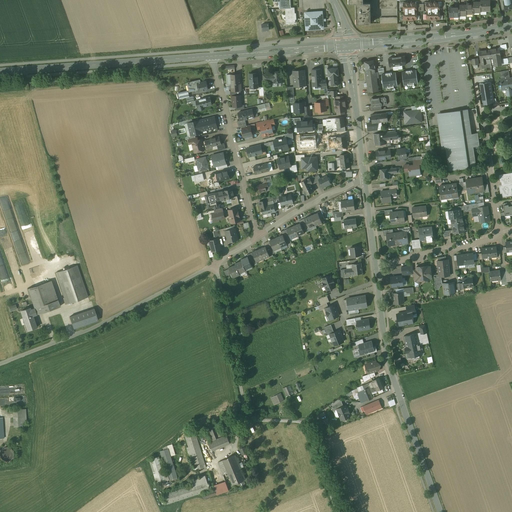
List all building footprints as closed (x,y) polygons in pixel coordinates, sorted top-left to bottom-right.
[(289,0),(274,0),(275,2),(279,2),(281,1),(282,8),(280,8),(280,9),(285,8),(290,8),(291,8),(289,0)] [(511,0),(505,0),(505,1),(503,2),(505,11),(509,10),(509,9),(511,8),(511,0)] [(490,1),(480,1),(480,2),(480,10),(490,10),(490,1)] [(363,3),(357,4),(357,11),(356,12),(356,24),(370,23),(370,3),(363,3)] [(460,15),(459,7),(449,7),(450,17),(460,16),(460,15)] [(294,8),(291,8),(290,8),(285,8),(286,20),(290,20),(290,21),(295,21),(295,20),(296,19),(296,16),(295,16),(294,8)] [(321,12),(305,13),(307,29),(323,28),(322,22),(324,22),(323,18),(322,18),(321,12)] [(499,48),(489,50),(491,63),(491,66),(496,66),(497,65),(501,65),(500,57),(499,48)] [(489,50),(479,51),(480,60),(481,67),(487,66),(487,64),(491,63),(489,50)] [(405,56),(397,57),(398,66),(406,64),(405,56)] [(397,57),(388,58),(389,67),(398,66),(397,57)] [(374,60),(364,62),(365,71),(375,69),(374,60)] [(338,67),(327,68),(328,76),(330,76),(331,81),(329,81),(329,85),(338,84),(337,76),(338,76),(338,67)] [(321,69),(312,70),(313,86),(320,86),(322,86),(321,80),(321,69)] [(375,73),(375,69),(365,71),(366,77),(368,93),(378,91),(376,78),(375,73)] [(304,70),(293,71),(293,75),(294,75),(294,87),(299,87),(299,85),(304,84),(305,86),(304,70)] [(418,83),(416,70),(402,72),(404,85),(408,85),(414,84),(418,83)] [(508,70),(499,72),(500,72),(501,79),(500,80),(501,82),(500,82),(501,84),(502,91),(503,91),(502,89),(507,88),(508,95),(507,95),(507,96),(511,94),(511,81),(511,78),(510,78),(508,70)] [(269,74),(269,81),(273,81),(273,82),(277,81),(277,83),(284,82),(283,76),(281,76),(281,72),(272,72),(272,74),(269,74)] [(398,86),(396,72),(381,74),(383,88),(387,87),(387,88),(394,87),(393,86),(398,86)] [(257,73),(249,74),(250,86),(258,85),(257,73)] [(235,74),(227,75),(227,85),(231,84),(232,91),(241,90),(240,74),(235,75),(235,74)] [(206,81),(200,83),(200,80),(187,83),(189,91),(196,90),(197,92),(208,89),(206,81)] [(490,82),(482,84),(482,87),(481,87),(482,93),(483,95),(482,95),(483,101),(485,101),(485,104),(493,103),(490,82)] [(188,91),(178,93),(179,99),(186,98),(189,97),(188,91)] [(241,95),(232,96),(232,100),(233,100),(234,106),(233,106),(233,107),(236,107),(242,106),(241,105),(241,95)] [(210,97),(196,100),(198,110),(204,109),(204,107),(212,105),(210,97)] [(378,98),(373,99),(372,98),(371,98),(370,99),(370,100),(371,101),(371,104),(370,105),(371,110),(370,110),(370,111),(382,110),(381,107),(382,106),(385,105),(387,103),(386,98),(384,97),(379,98),(379,97),(378,97),(378,98)] [(337,101),(336,101),(336,106),(335,108),(335,110),(336,111),(337,111),(337,112),(344,111),(346,111),(344,100),(343,100),(337,101)] [(322,102),(315,103),(316,111),(326,110),(326,106),(325,102),(322,102)] [(305,103),(294,103),(294,112),(305,112),(305,107),(305,103)] [(252,109),(238,112),(240,120),(240,121),(245,119),(253,117),(254,118),(252,109)] [(417,110),(404,112),(405,118),(407,118),(408,123),(421,122),(420,112),(420,110),(417,110)] [(476,133),(470,134),(467,110),(438,114),(443,148),(447,148),(450,170),(475,167),(472,147),(478,146),(476,133)] [(387,113),(371,115),(372,123),(388,121),(387,115),(387,113)] [(199,120),(188,123),(191,135),(202,132),(202,131),(217,127),(215,117),(199,120)] [(343,117),(336,118),(331,119),(326,119),(327,126),(332,125),(333,128),(335,128),(337,128),(345,127),(343,117)] [(297,124),(298,132),(305,131),(304,121),(301,122),(297,122),(297,124)] [(312,121),(304,121),(305,131),(313,131),(312,121)] [(270,123),(262,125),(261,127),(262,129),(263,130),(262,133),(263,136),(269,134),(268,133),(270,133),(271,133),(273,132),(272,130),(272,129),(271,124),(270,123)] [(250,125),(247,125),(248,129),(242,131),(242,132),(243,132),(244,137),(252,135),(251,132),(253,131),(252,128),(251,128),(250,125)] [(382,133),(374,134),(375,148),(386,146),(386,140),(385,134),(385,133),(382,133)] [(202,141),(203,146),(204,150),(213,148),(212,146),(217,145),(221,144),(219,136),(210,139),(202,141)] [(346,136),(337,137),(337,138),(329,139),(330,142),(331,148),(338,147),(338,148),(347,147),(346,136)] [(286,138),(274,141),(277,152),(288,149),(286,140),(286,138)] [(198,140),(197,140),(197,142),(192,143),(195,152),(204,150),(203,146),(202,141),(200,140),(198,140)] [(261,145),(247,148),(249,157),(261,154),(260,150),(262,150),(261,145)] [(405,148),(397,149),(398,159),(407,158),(405,148)] [(385,150),(376,151),(377,160),(386,159),(385,150)] [(223,153),(212,155),(214,167),(218,166),(226,164),(226,163),(223,153)] [(348,154),(340,155),(341,168),(350,167),(348,154)] [(209,168),(206,157),(203,158),(201,159),(201,158),(196,159),(199,171),(209,168)] [(288,157),(278,159),(280,169),(290,166),(288,157)] [(305,158),(302,158),(302,161),(302,168),(311,168),(312,171),(317,170),(317,157),(305,158)] [(415,164),(414,165),(409,166),(408,165),(404,165),(405,171),(409,171),(409,175),(415,175),(417,173),(420,172),(419,166),(423,166),(423,162),(414,163),(415,164)] [(266,163),(253,166),(255,175),(268,171),(266,163)] [(388,168),(380,169),(381,179),(390,178),(389,174),(392,173),(392,172),(397,172),(396,168),(388,169),(388,168)] [(227,170),(210,174),(213,186),(219,185),(218,181),(230,179),(227,170)] [(202,173),(194,175),(195,179),(197,178),(198,182),(204,180),(202,173)] [(509,174),(500,176),(501,181),(502,181),(502,185),(510,184),(510,185),(511,184),(511,174),(509,175),(509,174)] [(320,179),(318,180),(319,181),(322,188),(323,188),(322,187),(325,186),(326,186),(331,184),(327,176),(320,179)] [(310,178),(303,181),(305,186),(303,187),(306,195),(313,191),(310,184),(313,182),(310,178)] [(475,179),(466,180),(467,184),(468,189),(468,193),(477,192),(475,179)] [(265,183),(258,185),(260,193),(272,190),(270,183),(265,184),(265,183)] [(510,184),(502,185),(502,187),(500,187),(501,193),(502,193),(503,196),(511,195),(511,188),(511,187),(511,184),(510,185),(510,184)] [(232,189),(215,193),(217,201),(230,198),(234,197),(232,189)] [(390,191),(381,192),(382,203),(391,201),(391,195),(397,194),(396,190),(396,189),(390,190),(390,191)] [(208,196),(205,196),(208,208),(214,207),(215,210),(222,208),(221,204),(218,205),(217,201),(215,193),(208,194),(208,196)] [(282,197),(279,197),(280,199),(281,205),(293,202),(291,194),(282,197)] [(234,197),(230,198),(232,206),(239,204),(237,196),(234,197)] [(272,196),(266,197),(267,200),(266,201),(267,205),(273,204),(275,204),(274,202),(273,203),(272,196)] [(273,204),(267,205),(266,201),(259,202),(260,207),(261,207),(263,215),(275,212),(273,204)] [(353,201),(347,201),(341,201),(342,212),(354,210),(353,201)] [(426,206),(412,208),(413,217),(427,216),(426,206)] [(478,208),(472,209),(472,210),(473,215),(478,215),(480,222),(489,221),(487,207),(478,208)] [(222,208),(215,210),(215,213),(210,214),(211,218),(213,218),(214,222),(219,220),(219,219),(225,218),(224,214),(223,211),(222,211),(222,208)] [(229,210),(228,210),(229,211),(229,213),(230,218),(229,219),(230,223),(232,224),(234,223),(235,222),(240,221),(239,217),(239,216),(238,212),(237,208),(229,210)] [(459,209),(448,211),(450,218),(451,218),(461,216),(460,210),(460,209),(459,209)] [(392,213),(390,213),(391,214),(392,224),(405,222),(403,211),(392,213)] [(317,213),(311,215),(315,224),(321,222),(321,223),(322,223),(320,218),(317,213)] [(311,215),(304,218),(304,219),(307,224),(308,228),(309,228),(308,227),(315,224),(311,215)] [(461,216),(451,218),(453,233),(464,231),(462,216),(461,216)] [(355,219),(344,220),(344,223),(341,223),(342,229),(356,227),(355,219)] [(301,226),(300,223),(293,226),(297,235),(303,232),(304,234),(304,233),(301,226)] [(293,226),(286,229),(287,229),(289,234),(291,239),(291,238),(297,235),(293,226)] [(431,227),(419,229),(420,240),(426,239),(426,242),(432,241),(432,238),(431,227)] [(225,231),(226,234),(227,237),(228,242),(235,240),(234,236),(236,236),(234,229),(225,231)] [(404,232),(396,233),(398,243),(401,243),(401,244),(408,243),(407,237),(406,233),(406,232),(404,232)] [(390,234),(386,234),(386,235),(388,245),(394,245),(394,244),(398,243),(396,233),(390,234)] [(283,235),(276,237),(280,248),(287,245),(283,237),(283,235)] [(276,237),(269,240),(269,241),(272,246),(274,250),(280,248),(276,237)] [(218,238),(209,240),(212,252),(221,249),(218,238)] [(419,240),(411,241),(412,248),(420,247),(419,240)] [(265,246),(259,249),(263,259),(270,256),(266,248),(265,246)] [(359,247),(350,248),(351,257),(357,256),(360,256),(360,255),(359,247)] [(496,247),(489,248),(490,258),(497,257),(496,252),(496,247)] [(489,248),(481,249),(482,254),(482,259),(490,258),(489,248)] [(259,249),(252,252),(254,257),(256,262),(263,259),(259,249)] [(473,253),(465,254),(466,264),(474,263),(473,253)] [(465,254),(456,255),(457,260),(458,265),(466,264),(465,254)] [(248,256),(241,259),(241,260),(245,268),(251,266),(252,267),(252,266),(249,260),(248,256)] [(241,260),(235,263),(235,264),(239,272),(245,269),(245,268),(241,260)] [(439,261),(437,261),(438,269),(449,268),(448,260),(446,260),(439,261)] [(353,268),(344,269),(345,277),(354,276),(353,274),(362,273),(361,263),(352,264),(353,268)] [(79,264),(57,272),(67,303),(90,295),(79,264)] [(235,264),(229,267),(229,268),(231,274),(233,277),(233,276),(239,273),(239,272),(235,264)] [(408,265),(401,267),(402,275),(413,274),(413,270),(412,265),(408,265)] [(426,266),(416,267),(416,270),(417,280),(418,280),(430,279),(431,278),(430,267),(428,267),(426,266)] [(449,268),(438,269),(439,277),(441,277),(449,276),(449,268)] [(499,271),(489,272),(490,281),(500,280),(500,273),(499,271)] [(330,275),(322,279),(323,283),(324,286),(325,286),(326,290),(335,287),(333,283),(334,283),(332,279),(330,275)] [(402,276),(391,278),(392,287),(403,286),(402,276)] [(472,278),(462,279),(463,288),(473,287),(472,278)] [(21,311),(27,330),(37,327),(35,323),(32,316),(36,314),(60,306),(51,280),(28,288),(34,308),(30,310),(29,308),(21,311)] [(453,282),(443,284),(445,295),(455,294),(453,282)] [(402,292),(393,293),(393,298),(394,303),(394,304),(403,303),(402,292)] [(355,298),(343,300),(344,306),(347,305),(348,309),(349,313),(358,312),(358,309),(367,307),(365,295),(355,297),(355,298)] [(327,296),(318,299),(321,305),(327,303),(329,302),(327,296)] [(328,307),(325,308),(325,309),(326,312),(327,315),(328,315),(329,317),(330,319),(338,316),(334,305),(328,307)] [(414,305),(406,307),(407,312),(412,311),(412,314),(416,313),(414,305)] [(71,316),(75,328),(98,320),(94,309),(71,316)] [(407,312),(396,314),(399,326),(400,326),(401,326),(404,326),(405,325),(408,324),(409,325),(411,324),(412,323),(413,323),(412,318),(413,318),(412,314),(412,311),(407,312)] [(369,319),(356,321),(357,324),(358,331),(370,329),(369,319)] [(331,325),(324,327),(327,335),(330,334),(334,332),(331,325)] [(334,332),(330,334),(331,337),(330,337),(331,339),(331,340),(332,342),(333,342),(334,345),(343,342),(339,330),(334,332)] [(417,333),(404,336),(406,346),(419,343),(417,333)] [(364,343),(358,345),(359,349),(357,349),(358,353),(360,353),(360,355),(365,353),(365,355),(377,351),(375,346),(373,347),(371,341),(364,343)] [(419,343),(406,346),(408,358),(421,355),(419,343)] [(376,361),(365,364),(367,369),(367,370),(367,371),(369,374),(374,371),(379,370),(378,368),(379,367),(380,364),(378,363),(376,363),(376,361)] [(369,374),(362,376),(364,383),(368,380),(375,376),(374,371),(369,374)] [(380,378),(372,381),(362,385),(363,385),(364,390),(368,388),(370,392),(371,392),(376,390),(377,390),(384,387),(380,378)] [(287,397),(291,396),(289,393),(292,392),(290,385),(283,388),(287,397)] [(359,392),(357,392),(362,402),(374,397),(373,398),(372,395),(371,392),(370,392),(368,388),(364,390),(359,392)] [(280,393),(274,396),(277,403),(283,401),(280,393)] [(391,396),(387,397),(390,406),(396,404),(394,399),(392,399),(391,396)] [(378,400),(363,406),(366,414),(381,408),(378,400)] [(341,401),(331,407),(333,411),(337,410),(337,409),(343,406),(341,401)] [(343,406),(337,409),(337,410),(341,420),(350,417),(348,413),(349,412),(348,409),(347,409),(345,406),(343,406)] [(13,410),(14,427),(22,427),(22,423),(26,422),(26,409),(13,410)] [(322,423),(319,423),(319,421),(317,422),(321,435),(326,434),(322,423)] [(205,467),(194,429),(184,432),(189,447),(187,448),(189,457),(191,456),(195,470),(205,467)] [(226,435),(208,443),(211,451),(230,443),(226,435)] [(172,444),(167,446),(163,448),(163,450),(160,451),(169,480),(177,477),(170,456),(175,455),(172,444)] [(0,456),(1,458),(3,460),(5,461),(8,461),(10,460),(12,459),(13,456),(14,454),(13,451),(12,449),(9,448),(7,447),(4,447),(2,449),(0,451),(0,456)] [(235,455),(222,460),(232,484),(245,479),(235,455)] [(166,481),(159,457),(149,460),(157,484),(166,481)] [(191,486),(164,495),(167,504),(210,490),(205,476),(190,481),(191,486)]
